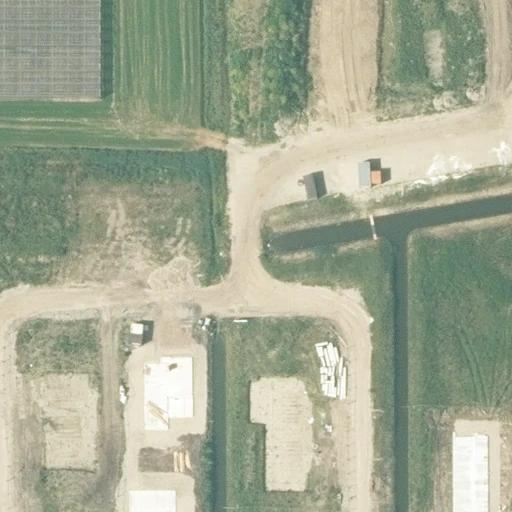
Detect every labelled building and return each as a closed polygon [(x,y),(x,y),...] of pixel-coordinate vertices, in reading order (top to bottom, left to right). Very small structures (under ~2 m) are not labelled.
[(0,0),(0,99),(100,100),(100,0),(0,0)] [(457,348),(452,348),(452,368),(457,368),(457,387),(489,387),(489,358),(511,357),(511,310),(491,311),(491,326),(489,326),(475,326),(475,325),(471,325),(471,326),(457,326),(457,348)] [(160,363),(143,363),(144,414),(168,414),(168,399),(192,399),(192,358),(160,358),(160,363)] [(48,404),(44,404),(44,409),(46,408),(46,418),(93,418),(93,415),(86,415),(86,395),(93,395),(93,391),(84,391),(84,375),(78,375),(78,378),(66,378),(66,375),(63,375),(63,378),(54,378),(54,375),(48,375),(48,404)] [(260,413),(258,413),(258,421),(267,420),(267,429),(303,429),(302,408),(301,408),(301,387),(295,387),(295,385),(273,385),(273,387),(259,387),(260,413)] [(46,428),(44,428),(44,432),(48,432),(49,466),(55,466),(55,464),(67,464),(67,466),(70,466),(70,464),(78,464),(78,447),(84,447),(84,419),(93,419),(93,418),(46,418),(46,428)] [(303,429),(267,429),(268,484),(275,484),(275,482),(301,481),(301,464),(303,464),(303,442),(301,442),(301,430),(303,430),(303,429)] [(473,436),(452,436),(452,483),(488,483),(488,434),(473,434),(473,436)] [(488,511),(488,483),(452,483),(452,511),(488,511)] [(141,487),(128,487),(128,504),(141,504),(141,487)]
